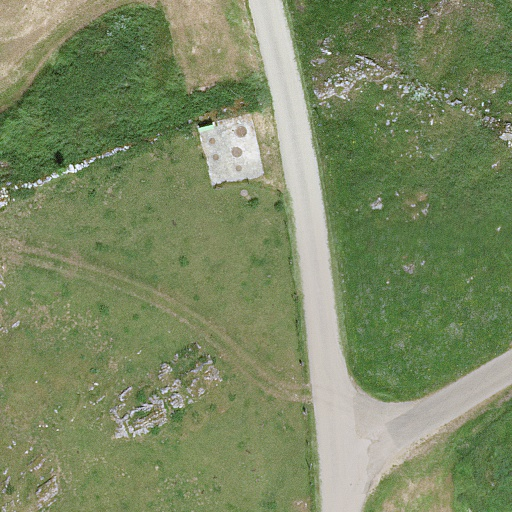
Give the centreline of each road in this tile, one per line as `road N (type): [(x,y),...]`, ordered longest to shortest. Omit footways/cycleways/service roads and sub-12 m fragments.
road 1 (unclassified): [(342,467),(318,250),(266,0)]
road 2 (unclassified): [(511,370),(342,467)]
